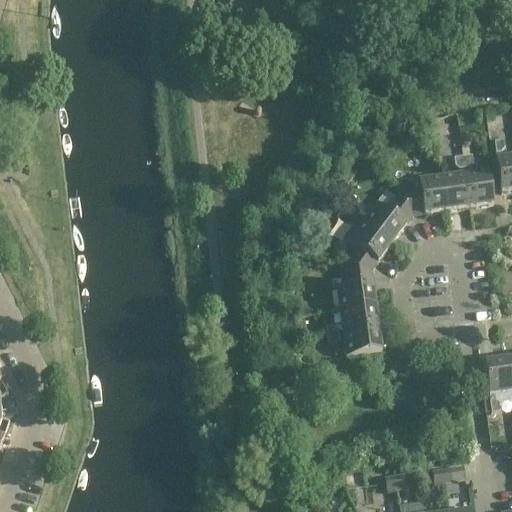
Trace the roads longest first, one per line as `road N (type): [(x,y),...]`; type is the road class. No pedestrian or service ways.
road 1 (residential): [(465,336),(454,240),(430,246),(398,290),(405,343)]
road 2 (residential): [(3,511),(41,388),(0,308)]
road 3 (residential): [(487,511),(465,336)]
